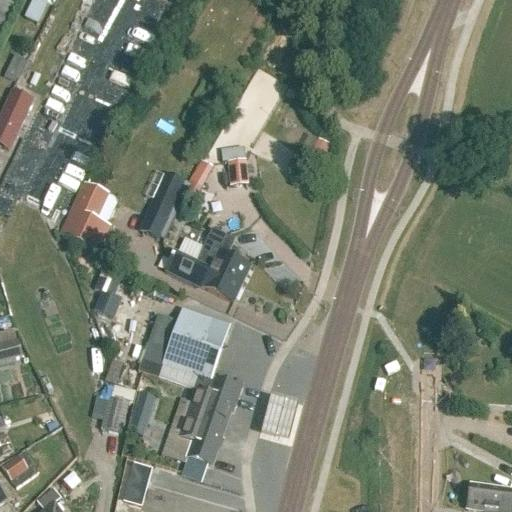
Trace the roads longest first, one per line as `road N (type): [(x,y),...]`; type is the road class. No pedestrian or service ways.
road 1 (secondary): [(441,15),(379,141),(358,269)]
road 2 (secondary): [(358,269),(398,189),(432,78),(441,15)]
road 3 (secondary): [(289,511),(358,269)]
road 4 (residential): [(429,511),(432,362)]
